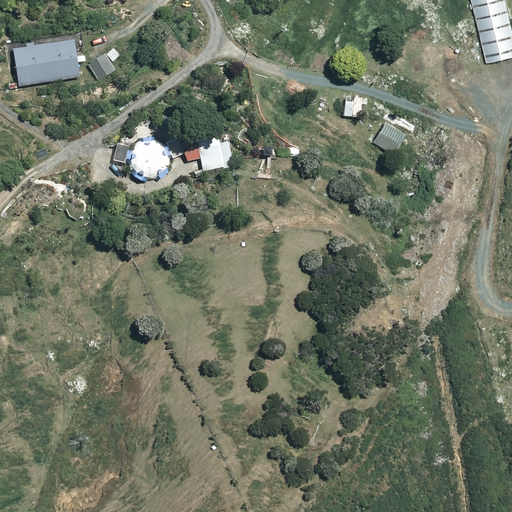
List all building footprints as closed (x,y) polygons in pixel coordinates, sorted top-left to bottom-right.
[(511,54),(511,37),(502,0),(469,0),(485,61),(511,54)] [(84,61),(83,53),(73,54),(71,39),(11,47),(17,86),(78,77),(76,63),(84,61)] [(116,70),(104,54),(88,65),(99,81),(116,70)] [(404,136),(383,125),(373,144),(394,155),(404,136)] [(194,149),(187,132),(164,141),(170,158),(194,149)] [(165,153),(167,152),(163,145),(162,146),(157,141),(148,138),(147,135),(139,136),(140,139),(133,142),(128,150),(122,149),(121,158),(125,158),(128,168),(132,173),(131,175),(139,181),(141,178),(148,179),(156,176),(159,179),(165,173),(162,170),(165,166),(168,166),(169,157),(166,157),(165,153)] [(216,143),(214,135),(194,140),(204,176),(233,168),(225,141),(216,143)] [(52,208),(50,186),(25,188),(28,211),(52,208)]
